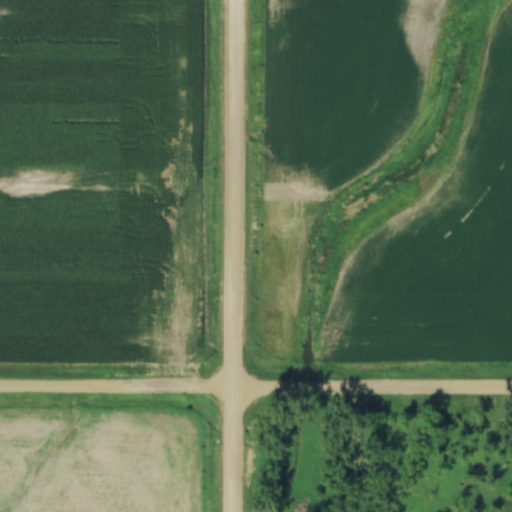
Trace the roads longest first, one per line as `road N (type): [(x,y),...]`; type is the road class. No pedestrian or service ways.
road 1 (residential): [(233,511),(236,0)]
road 2 (residential): [(511,383),(0,382)]
